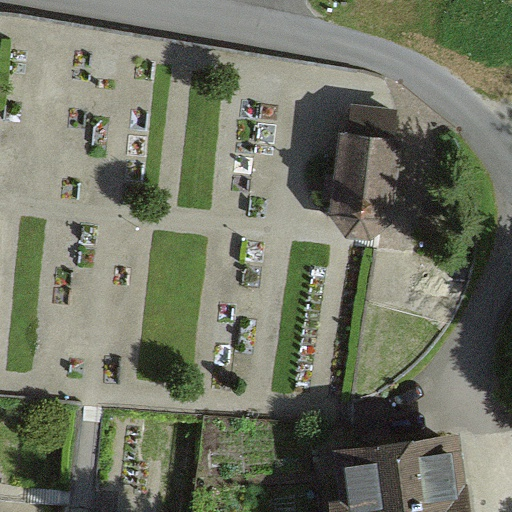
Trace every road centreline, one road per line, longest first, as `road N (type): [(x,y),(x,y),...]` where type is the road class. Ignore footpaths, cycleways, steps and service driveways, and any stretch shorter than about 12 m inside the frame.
road 1 (residential): [(263,28),(411,69),(461,104),(511,172)]
road 2 (residential): [(96,0),(263,28)]
road 3 (track): [(496,511),(466,372)]
